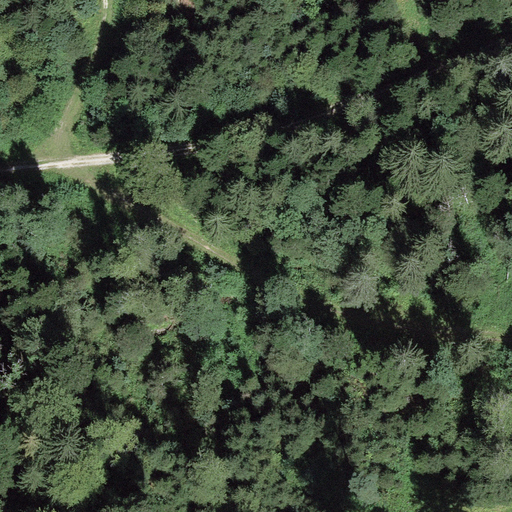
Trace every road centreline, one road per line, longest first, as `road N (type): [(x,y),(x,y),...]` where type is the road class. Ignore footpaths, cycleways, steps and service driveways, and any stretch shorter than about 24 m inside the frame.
road 1 (track): [(57,164),(91,176),(302,304),(511,343)]
road 2 (track): [(57,164),(200,145),(511,42)]
road 3 (track): [(57,164),(69,109),(99,46),(105,0)]
